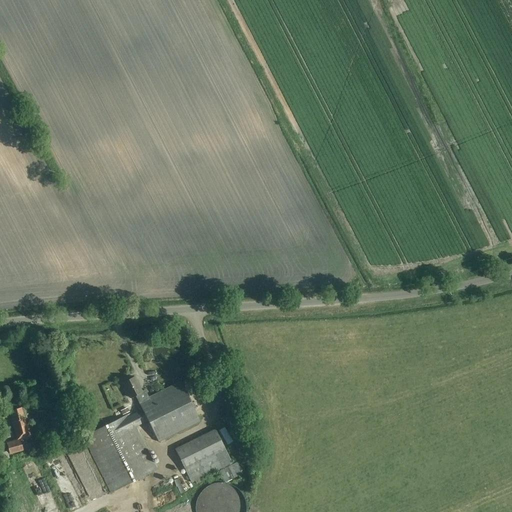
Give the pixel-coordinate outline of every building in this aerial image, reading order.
[(93,365),(72,380),(81,391),(101,376),(93,365)] [(135,377),(123,383),(130,398),(135,395),(142,410),(125,418),(124,417),(84,437),(111,493),(157,470),(135,427),(148,421),(158,441),(199,421),(180,382),(149,397),(145,390),(142,391),(135,377)] [(24,451),(20,439),(31,436),(28,425),(26,425),(21,408),(9,412),(17,440),(7,443),(10,454),(24,451)] [(73,436),(65,415),(49,422),(58,442),(73,436)] [(233,464),(231,462),(215,429),(175,449),(191,482),(217,469),(224,483),(241,474),(235,463),(233,464)] [(197,509),(199,511),(226,511),(228,509),(230,507),(231,504),(232,501),(232,498),(231,494),(230,492),(229,489),(227,486),(225,484),(222,482),(219,481),(216,480),(213,480),(210,480),(207,481),(204,482),(202,484),(199,486),(197,488),(196,491),(195,494),(194,497),(194,500),(195,503),(196,506),(197,509)]
